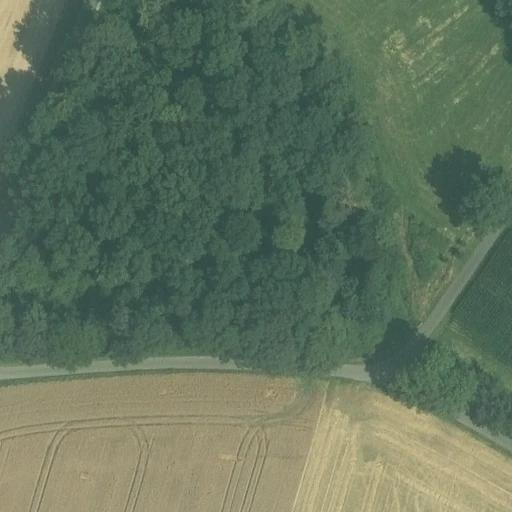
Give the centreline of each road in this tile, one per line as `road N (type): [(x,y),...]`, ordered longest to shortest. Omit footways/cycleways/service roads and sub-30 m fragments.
road 1 (residential): [(0,383),(252,372),(396,381),(511,446)]
road 2 (residential): [(104,0),(0,259)]
